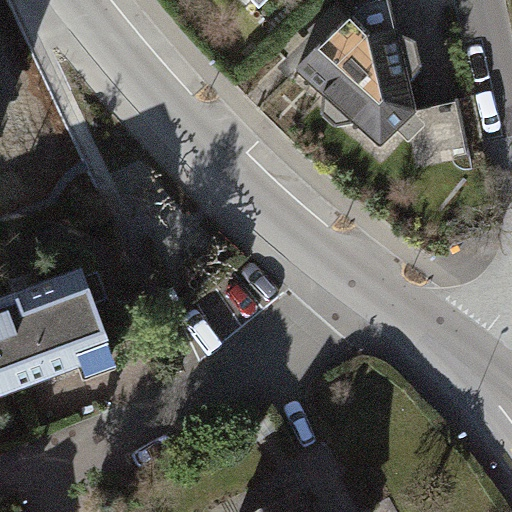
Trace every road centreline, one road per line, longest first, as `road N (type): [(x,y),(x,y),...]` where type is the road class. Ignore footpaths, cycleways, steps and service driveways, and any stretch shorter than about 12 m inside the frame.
road 1 (tertiary): [(354,278),(233,179),(77,0)]
road 2 (residential): [(354,278),(193,399),(19,468)]
road 3 (tertiary): [(465,363),(354,278)]
road 4 (residential): [(483,0),(511,129)]
